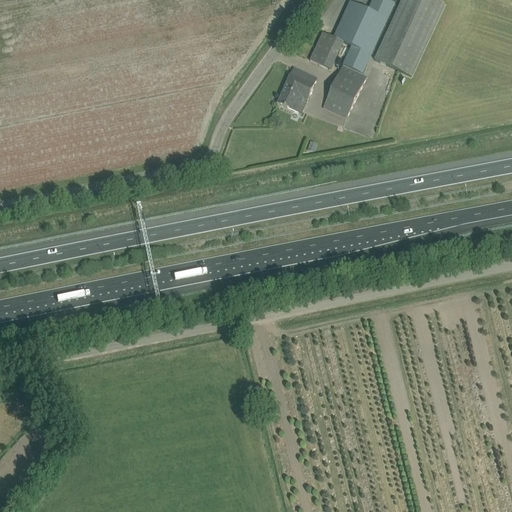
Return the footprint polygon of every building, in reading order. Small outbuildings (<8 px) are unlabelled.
[(352,48),(343,66),(362,76),(395,5),(384,0),(373,0),(369,11),(351,3),(334,39),(344,44),(343,44),(352,48)] [(403,0),(400,7),(375,61),(412,78),(446,5),(434,0),(403,0)] [(342,48),(343,44),(344,44),(334,39),(323,34),(321,38),(310,63),(331,72),(342,48)] [(362,76),(343,66),(323,110),(345,120),(346,120),(367,78),(362,76)] [(285,89),(278,105),(301,116),(308,101),(317,80),(294,69),(285,89)]
